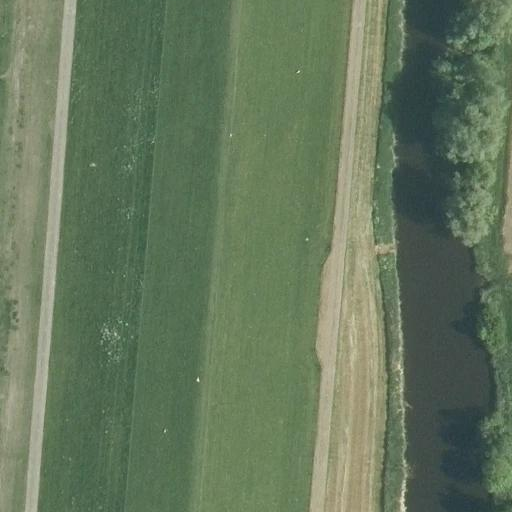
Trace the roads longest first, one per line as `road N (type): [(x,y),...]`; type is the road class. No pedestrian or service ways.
road 1 (track): [(362,0),(319,511)]
road 2 (track): [(33,511),(71,0)]
